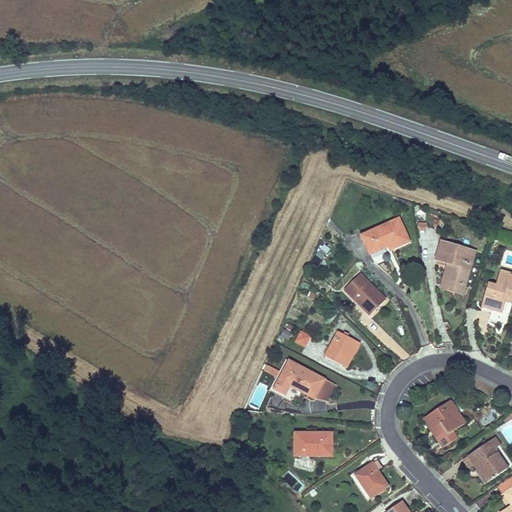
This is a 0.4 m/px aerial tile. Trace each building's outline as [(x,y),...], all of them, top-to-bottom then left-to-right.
[(408,242),(399,220),(362,236),(370,254),(385,248),(384,246),(388,244),(390,250),(408,242)] [(475,252),(441,242),(436,260),(448,264),(441,288),(463,295),(475,252)] [(316,255),(321,260),(330,250),(325,245),(316,255)] [(511,274),(501,271),(496,287),(489,285),(482,307),(500,312),(501,312),(504,301),(505,296),(511,297),(511,274)] [(386,300),(359,274),(344,289),(370,315),(386,300)] [(500,312),(482,307),(481,311),(491,313),(488,322),(497,324),(500,312)] [(310,337),(300,332),(295,342),(305,347),(310,337)] [(356,341),(338,332),(325,357),(343,366),(355,342),(356,341)] [(347,369),(360,344),(355,342),(343,366),(347,369)] [(336,385),(289,360),(283,373),(274,389),(286,395),(290,386),(315,399),(327,402),(336,385)] [(279,371),(267,365),(264,370),(277,376),(279,371)] [(274,389),(283,373),(279,371),(277,376),(271,387),(274,389)] [(465,423),(450,401),(440,407),(441,409),(428,419),(437,432),(434,434),(439,441),(443,448),(458,438),(453,431),(465,423)] [(511,413),(511,414),(508,416),(503,420),(505,423),(511,419),(511,420),(511,413)] [(437,432),(428,419),(427,416),(423,419),(434,434),(437,432)] [(332,433),(295,434),(295,456),(328,456),(328,444),(332,444),(332,433)] [(508,469),(494,449),(500,445),(494,438),(463,459),(469,468),(471,466),(475,471),(478,470),(480,469),(482,472),(480,473),(487,483),(508,469)] [(384,466),(379,459),(372,464),(377,471),(384,466)] [(377,471),(372,464),(356,475),(371,498),(388,487),(377,471)] [(482,472),(480,469),(478,470),(475,471),(484,485),(487,483),(480,473),(482,472)] [(371,498),(356,475),(352,478),(367,501),(371,498)] [(511,511),(511,476),(498,486),(504,495),(504,494),(511,505),(511,511),(510,511),(511,511)] [(416,511),(415,511),(408,511),(401,502),(386,511),(416,511)]
